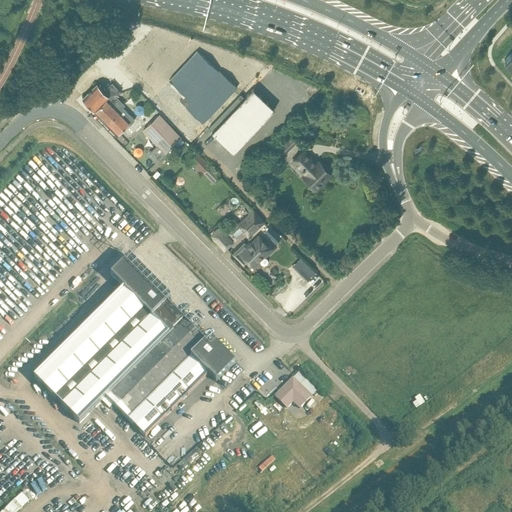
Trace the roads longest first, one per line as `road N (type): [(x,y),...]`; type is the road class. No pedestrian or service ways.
road 1 (unclassified): [(0,141),(26,116),(64,114),(292,334)]
road 2 (unclassified): [(302,511),(376,455),(385,436),(292,334)]
road 3 (primary): [(184,0),(300,34),(402,87)]
road 4 (unclassified): [(292,334),(415,219)]
road 5 (primary): [(422,61),(304,0)]
